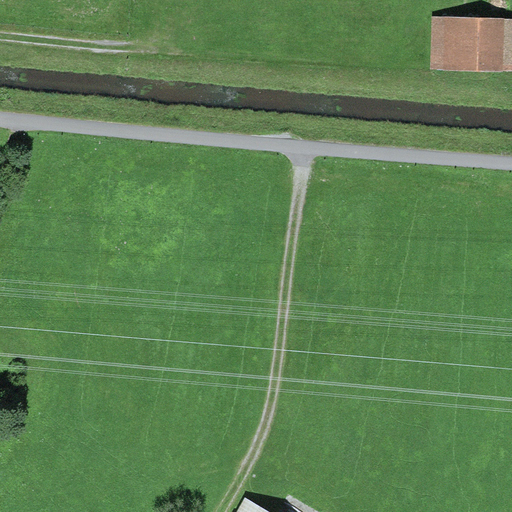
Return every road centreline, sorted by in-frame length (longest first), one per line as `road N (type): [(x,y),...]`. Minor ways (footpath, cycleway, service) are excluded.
road 1 (unclassified): [(511,164),(0,117)]
road 2 (track): [(305,146),(268,417),(222,511)]
